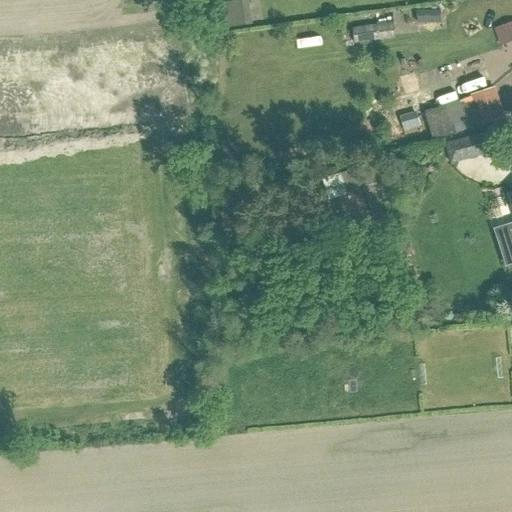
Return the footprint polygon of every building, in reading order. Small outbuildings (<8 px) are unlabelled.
[(418,11),(418,24),(429,24),(430,11),(418,11)] [(351,27),(352,44),(393,40),(391,22),(351,27)] [(460,99),(467,122),(502,112),(493,82),(470,89),(472,95),(460,99)] [(418,111),(402,117),(407,132),(423,127),(418,111)] [(502,118),(490,121),(493,130),(497,129),(505,126),(502,118)] [(483,132),(444,142),(449,163),(489,153),(483,132)]
